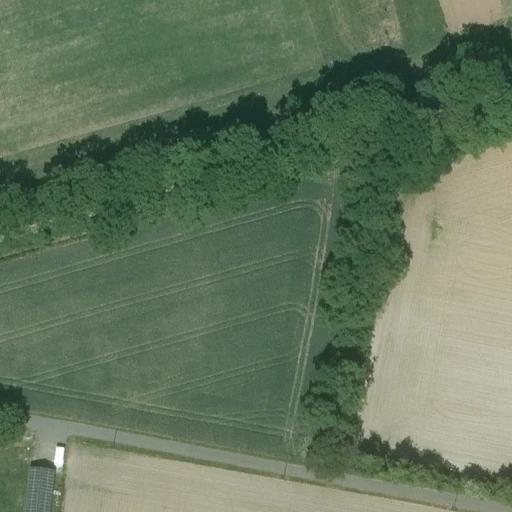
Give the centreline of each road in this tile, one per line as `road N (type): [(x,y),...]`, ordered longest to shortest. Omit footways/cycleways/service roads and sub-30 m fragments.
road 1 (track): [(0,239),(511,92)]
road 2 (residential): [(490,511),(0,419)]
